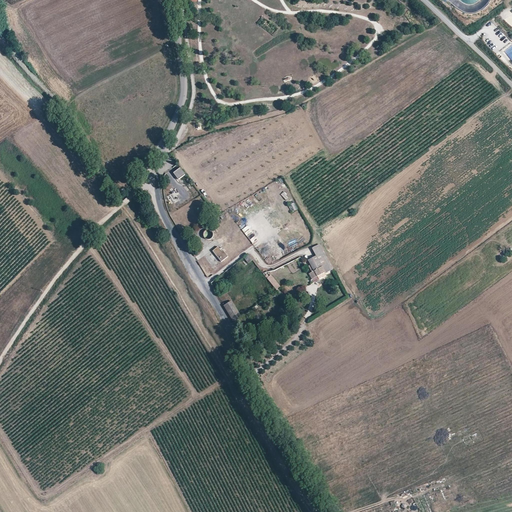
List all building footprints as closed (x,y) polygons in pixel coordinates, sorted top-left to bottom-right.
[(173,173),(178,180),(185,175),(180,168),(173,173)] [(175,204),(180,200),(172,189),(170,191),(173,194),(168,198),(173,205),(174,203),(175,204)] [(317,276),(325,272),(325,273),(333,269),(319,244),(312,248),(316,256),(308,260),(311,264),(317,276)] [(218,247),(213,251),(221,261),(228,256),(223,250),(221,251),(218,247)] [(243,258),(248,263),(252,260),(248,254),(243,258)] [(317,276),(311,264),(308,265),(312,272),(309,273),(312,279),(317,276)] [(267,278),(277,289),(281,286),(271,274),(267,278)] [(276,292),(268,299),(271,302),(278,296),(276,292)] [(232,320),(234,323),(242,317),(232,301),(224,305),(231,318),(232,320)] [(282,313),(283,313),(287,310),(284,306),(283,305),(279,309),(282,313)] [(283,313),(287,318),(293,312),(289,308),(287,310),(283,313)]
